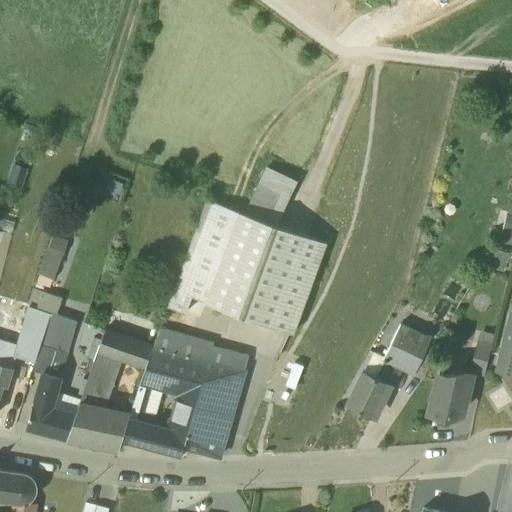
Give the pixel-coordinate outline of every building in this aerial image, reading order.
[(295,181),(266,168),(245,212),(275,223),(295,181)] [(207,199),(174,289),(192,295),(206,301),(239,210),(207,199)] [(239,210),(206,301),(293,333),(326,242),(275,223),(245,212),(239,210)] [(48,247),(40,272),(28,304),(56,315),(61,297),(49,293),(55,278),(64,253),(48,247)] [(174,289),(168,306),(186,313),(192,295),(174,289)] [(41,344),(68,352),(77,321),(56,315),(51,313),(41,344)] [(511,321),(498,378),(511,381),(511,321)] [(429,336),(403,324),(394,340),(421,354),(429,336)] [(153,346),(105,329),(97,351),(122,360),(145,368),(152,348),(153,346)] [(421,354),(394,340),(384,359),(397,365),(397,366),(414,374),(426,356),(421,354)] [(213,346),(201,342),(196,360),(207,363),(212,347),(213,347),(213,346)] [(68,352),(41,344),(36,361),(33,370),(42,373),(43,372),(61,377),(61,376),(68,352)] [(213,347),(212,347),(207,363),(200,387),(231,396),(237,395),(248,357),(213,347)] [(196,360),(152,348),(145,368),(141,381),(149,383),(180,392),(197,397),(200,387),(207,363),(196,360)] [(86,383),(79,403),(105,408),(106,406),(122,360),(97,351),(86,383)] [(491,356),(476,352),(469,378),(484,382),(491,356)] [(384,359),(374,355),(363,371),(376,377),(384,359)] [(397,365),(384,359),(376,377),(388,383),(397,366),(397,365)] [(376,377),(363,371),(347,403),(372,416),(388,383),(376,377)] [(0,397),(2,398),(9,375),(0,372),(0,397)] [(61,377),(43,372),(42,373),(26,427),(45,432),(61,377)] [(471,383),(439,375),(429,412),(462,420),(471,383)] [(86,383),(61,376),(61,377),(45,432),(67,438),(79,403),(86,383)] [(141,381),(130,411),(131,412),(130,414),(128,419),(154,427),(156,417),(145,414),(146,410),(145,409),(150,389),(147,388),(149,383),(141,381)] [(197,397),(183,446),(219,456),(237,395),(231,396),(200,387),(197,397)] [(197,397),(180,392),(168,431),(154,427),(128,419),(121,439),(180,456),(183,446),(197,397)] [(105,408),(79,403),(67,438),(118,449),(121,439),(128,419),(130,414),(105,408)] [(22,473),(8,471),(6,471),(0,470),(0,498),(1,499),(4,500),(4,499),(13,501),(11,511),(35,511),(37,503),(29,502),(30,499),(31,498),(35,491),(35,488),(33,480),(32,478),(31,478),(24,474),(24,473),(22,473)] [(94,511),(96,505),(86,502),(82,511),(94,511)]
